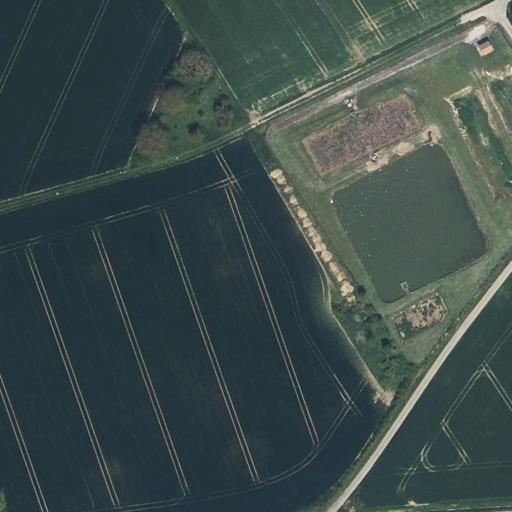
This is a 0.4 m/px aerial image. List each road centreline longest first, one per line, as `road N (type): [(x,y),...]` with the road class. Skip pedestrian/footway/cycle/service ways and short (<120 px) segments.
road 1 (track): [(503,0),(195,154),(0,211)]
road 2 (unclassified): [(511,267),(332,511)]
road 3 (track): [(169,0),(251,124)]
